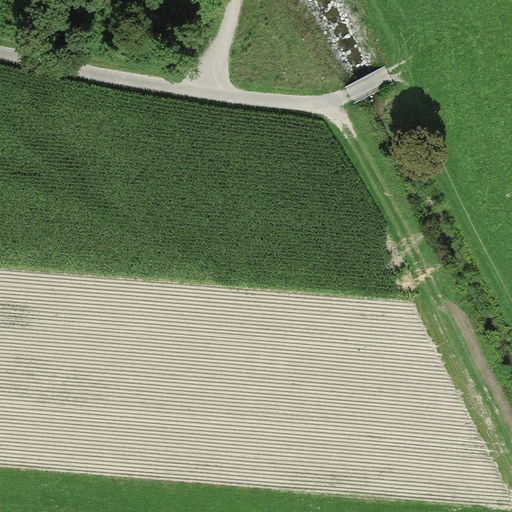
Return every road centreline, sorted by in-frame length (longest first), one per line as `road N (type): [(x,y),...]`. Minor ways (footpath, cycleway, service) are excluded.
road 1 (track): [(0,54),(206,92)]
road 2 (track): [(206,92),(301,106),(349,97),(392,75)]
